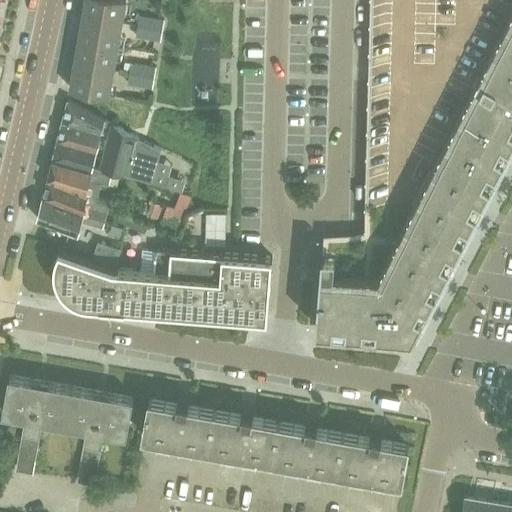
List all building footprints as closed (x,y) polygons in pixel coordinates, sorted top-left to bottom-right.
[(83,0),(81,14),(119,20),(122,0),(83,0)] [(364,236),(324,233),(317,325),(411,334),(511,137),(511,0),(370,0),(365,203),(364,236)] [(81,14),(77,38),(115,44),(119,20),(81,14)] [(140,14),(138,23),(164,27),(165,18),(161,17),(140,14)] [(164,27),(138,23),(136,35),(162,40),(164,27)] [(77,38),(73,62),(112,68),(115,44),(77,38)] [(132,61),(130,71),(155,75),(157,65),(132,61)] [(112,68),(73,62),(69,86),(108,92),(112,68)] [(155,75),(130,71),(128,83),(153,87),(155,75)] [(66,97),(60,118),(100,129),(103,116),(66,97)] [(60,118),(56,137),(95,148),(100,129),(60,118)] [(110,121),(99,165),(110,168),(124,172),(152,180),(161,147),(146,139),(143,138),(130,131),(110,121)] [(56,137),(51,155),(90,167),(91,163),(95,148),(56,137)] [(51,155),(46,175),(70,183),(86,190),(98,195),(103,179),(107,180),(110,168),(99,165),(91,163),(90,167),(51,155)] [(104,217),(115,220),(115,217),(113,216),(116,209),(109,207),(110,201),(98,196),(98,195),(86,190),(70,183),(46,175),(41,195),(81,211),(104,217)] [(41,195),(35,216),(75,231),(78,221),(101,227),(104,217),(81,211),(41,195)] [(186,216),(187,212),(187,211),(186,211),(185,210),(174,206),(167,204),(159,226),(180,233),(186,216)] [(112,268),(118,268),(118,266),(121,247),(98,240),(92,257),(91,260),(112,268)] [(272,256),(226,252),(155,247),(153,271),(141,270),(118,268),(112,268),(91,260),(58,249),(57,250),(56,255),(55,259),(54,264),(54,269),(55,274),(56,278),(58,283),(61,287),(64,291),(67,294),(71,297),(73,298),(75,299),(79,301),(84,302),(89,303),(268,317),(273,256),(272,256)] [(32,377),(8,373),(1,411),(25,415),(23,427),(25,428),(28,428),(21,471),(34,473),(43,418),(87,425),(85,438),(87,438),(90,439),(83,481),(95,483),(104,428),(126,432),(133,395),(110,391),(109,396),(93,393),(94,387),(47,380),(46,386),(31,383),(32,377)] [(149,395),(142,432),(402,479),(408,442),(149,395)] [(460,511),(485,511),(488,497),(464,493),(460,511)] [(510,511),(511,501),(488,497),(485,511),(510,511)]
